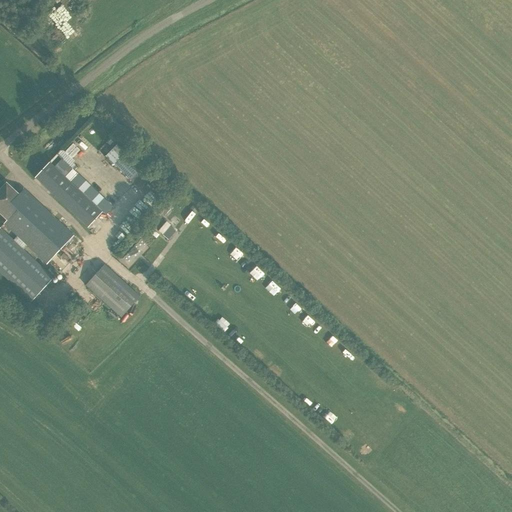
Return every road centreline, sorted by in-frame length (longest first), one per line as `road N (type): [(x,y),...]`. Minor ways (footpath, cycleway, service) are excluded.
road 1 (track): [(397,511),(153,297)]
road 2 (unclassified): [(0,147),(143,37),(209,0)]
